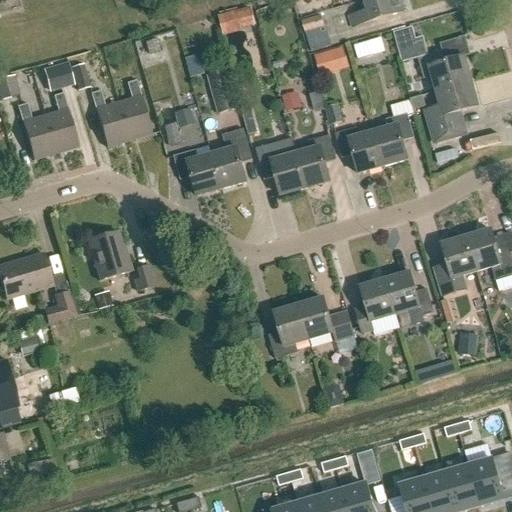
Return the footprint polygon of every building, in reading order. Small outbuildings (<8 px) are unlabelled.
[(401,0),(373,0),(364,3),(367,13),(349,18),(352,29),(404,14),(400,1),(401,0)] [(239,31),(234,14),(219,18),(223,36),(239,31)] [(321,16),(301,22),(311,53),(331,47),(327,32),(322,33),(321,29),(324,28),(321,16)] [(411,49),(406,29),(395,31),(400,51),(411,49)] [(377,36),(350,46),(358,67),(385,57),(377,36)] [(158,42),(147,45),(150,59),(162,56),(158,42)] [(311,54),(317,75),(347,67),(341,45),(311,54)] [(432,78),(436,94),(471,84),(464,59),(445,64),(442,53),(418,60),(423,81),(432,78)] [(187,65),(191,81),(204,77),(200,61),(187,65)] [(44,72),(51,94),(74,87),(67,64),(44,72)] [(71,69),(78,92),(90,89),(83,66),(71,69)] [(227,71),(206,77),(217,116),(238,111),(227,71)] [(0,81),(0,102),(19,97),(14,78),(0,81)] [(131,101),(118,105),(129,143),(152,137),(141,100),(136,82),(127,85),(131,101)] [(460,114),(478,109),(471,84),(436,94),(440,108),(425,112),(434,145),(466,136),(460,114)] [(129,143),(118,105),(105,109),(100,93),(91,96),(96,113),(107,150),(129,143)] [(310,95),(315,114),(325,111),(320,93),(310,95)] [(284,97),(287,112),(301,109),(297,94),(284,97)] [(58,114),(45,118),(56,156),(78,150),(68,113),(68,112),(63,95),(53,98),(58,114)] [(410,100),(413,111),(426,108),(423,97),(410,100)] [(56,156),(45,118),(32,122),(27,106),(17,109),(22,126),(23,126),(33,163),(56,156)] [(325,109),(330,127),(342,124),(338,106),(325,109)] [(241,109),(249,136),(257,134),(250,107),(241,109)] [(176,114),(180,129),(195,125),(191,110),(176,114)] [(388,130),(373,135),(383,169),(408,162),(403,143),(414,140),(407,116),(386,122),(388,130)] [(227,153),(212,157),(222,192),(247,185),(241,165),(252,162),(243,130),(222,136),(227,153)] [(383,169),(373,135),(358,139),(356,130),(335,136),(341,160),(352,157),(358,176),(383,169)] [(178,131),(167,134),(171,148),(182,145),(178,131)] [(296,156),(305,191),(330,184),(325,165),(336,162),(329,138),(308,144),(311,152),(296,156)] [(305,191),(296,156),(281,161),(278,152),(257,158),(264,182),(275,179),(280,198),(305,191)] [(197,199),(222,192),(212,157),(197,161),(195,153),(174,159),(181,183),(191,179),(197,199)] [(491,232),(467,240),(477,274),(492,270),(499,294),(511,289),(511,262),(508,248),(497,251),(491,232)] [(125,258),(118,234),(88,243),(100,283),(132,273),(127,257),(125,258)] [(477,274),(467,240),(442,247),(447,266),(434,270),(443,299),(466,292),(462,279),(477,274)] [(52,289),(43,256),(0,268),(0,280),(7,302),(52,289)] [(137,294),(156,288),(149,267),(137,271),(140,281),(134,283),(137,294)] [(410,275),(385,283),(395,317),(420,310),(422,318),(434,315),(426,291),(415,294),(410,275)] [(395,317),(385,283),(360,290),(366,309),(355,312),(362,336),(373,333),(371,324),(395,317)] [(49,326),(77,319),(70,293),(55,298),(57,308),(45,311),(49,326)] [(107,294),(92,298),(96,313),(111,309),(107,294)] [(324,301),(299,308),(309,342),(333,335),(336,344),(354,339),(347,315),(329,320),(324,301)] [(309,342),(299,308),(274,315),(280,334),(269,338),(276,362),(298,355),(295,346),(309,342)] [(459,357),(476,359),(478,337),(461,336),(459,357)] [(24,357),(40,352),(36,340),(20,345),(24,357)] [(0,413),(19,408),(6,362),(0,363),(0,413)] [(434,368),(415,374),(419,387),(438,381),(434,368)] [(75,389),(49,398),(53,411),(80,402),(75,389)] [(469,423),(457,426),(459,436),(472,432),(469,423)] [(457,426),(444,430),(447,439),(459,436),(457,426)] [(0,434),(0,464),(9,462),(2,434),(0,434)] [(424,436),(412,439),(415,449),(427,445),(424,436)] [(412,439),(399,443),(402,452),(415,449),(412,439)] [(346,458),(334,462),(337,471),(349,468),(346,458)] [(38,464),(41,477),(56,474),(54,461),(38,464)] [(470,468),(481,508),(504,502),(492,461),(470,468)] [(334,462),(322,465),(324,475),(337,471),(334,462)] [(28,469),(30,481),(40,479),(38,467),(28,469)] [(366,471),(371,487),(381,484),(377,468),(366,471)] [(457,511),(468,511),(481,508),(470,468),(447,475),(457,511)] [(301,471),(289,475),(292,484),(304,481),(301,471)] [(289,475),(277,478),(280,488),(292,484),(289,475)] [(457,511),(447,475),(424,481),(432,511),(457,511)] [(407,511),(432,511),(424,481),(401,488),(407,511)] [(373,511),(366,486),(343,493),(348,511),(373,511)] [(324,511),(348,511),(343,493),(320,499),(324,511)] [(199,499),(187,502),(190,511),(193,511),(202,509),(199,499)] [(299,511),(324,511),(320,499),(297,506),(299,511)] [(190,511),(187,502),(175,505),(177,511),(190,511)]
